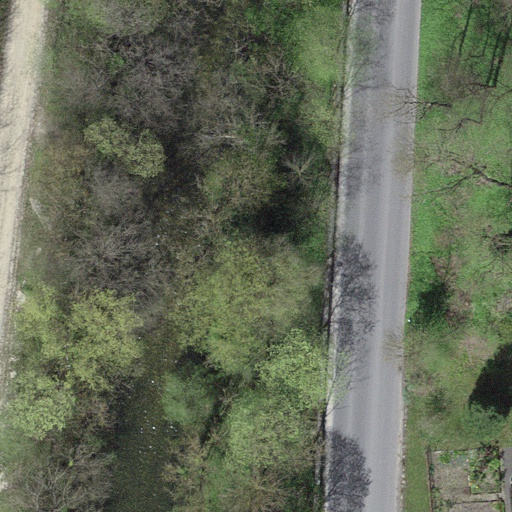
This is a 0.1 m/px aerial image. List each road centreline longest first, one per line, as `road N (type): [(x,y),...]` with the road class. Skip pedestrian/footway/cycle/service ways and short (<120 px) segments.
road 1 (unclassified): [(377,0),(347,511)]
road 2 (unclassified): [(23,0),(0,205)]
